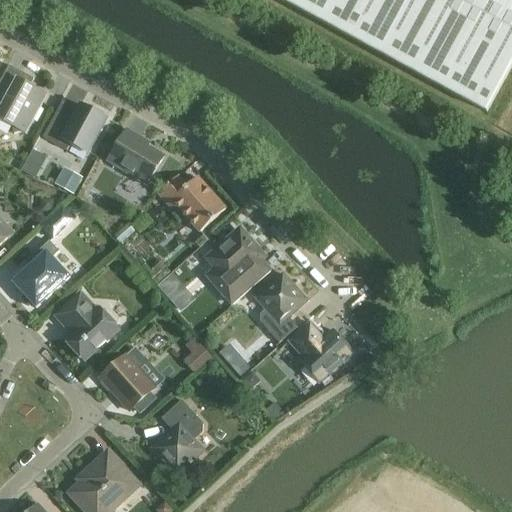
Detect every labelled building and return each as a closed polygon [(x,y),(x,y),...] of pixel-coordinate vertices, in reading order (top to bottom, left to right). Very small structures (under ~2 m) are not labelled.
[(511,0),(277,0),(486,113),(511,64),(511,0)] [(0,84),(0,95),(7,99),(0,112),(0,121),(13,128),(14,135),(22,133),(25,135),(46,97),(30,88),(34,81),(9,67),(0,84)] [(63,102),(54,120),(43,140),(67,153),(71,147),(88,156),(107,121),(81,106),(78,110),(63,102)] [(127,132),(116,149),(107,163),(146,187),(164,159),(138,143),(140,140),(127,132)] [(55,185),(55,186),(73,196),(82,180),(64,170),(63,171),(55,185)] [(200,235),(211,225),(226,212),(197,180),(188,189),(178,178),(159,196),(169,207),(173,204),(200,235)] [(53,241),(74,222),(63,210),(42,229),(53,241)] [(0,247),(13,235),(0,220),(0,247)] [(126,227),(115,237),(123,247),(135,237),(126,227)] [(224,246),(208,259),(205,262),(212,270),(204,278),(231,308),(270,274),(260,262),(263,260),(239,232),(224,246)] [(49,243),(41,250),(27,264),(31,268),(13,285),(36,310),(70,279),(52,260),(59,254),(49,243)] [(172,276),(157,289),(180,315),(195,302),(172,276)] [(256,300),(266,311),(261,315),(261,324),(279,345),(297,329),(288,319),(307,303),(283,276),(256,300)] [(84,363),(99,349),(118,332),(115,328),(117,326),(117,319),(111,312),(106,313),(103,315),(99,311),(96,314),(80,296),(57,318),(73,335),(65,342),(84,363)] [(295,339),(289,344),(303,359),(299,362),(306,369),(299,376),(311,390),(318,384),(319,385),(353,355),(333,332),(324,340),(310,325),(295,339)] [(185,348),(192,355),(184,363),(195,375),(212,359),(194,340),(185,348)] [(115,367),(100,381),(112,394),(114,393),(119,398),(117,400),(130,413),(134,410),(140,417),(157,402),(151,394),(154,391),(138,372),(148,363),(135,349),(125,358),(115,367)] [(239,358),(229,367),(240,379),(250,370),(239,358)] [(177,477),(189,466),(191,468),(193,466),(192,464),(204,453),(194,442),(203,434),(203,426),(182,403),(176,407),(162,421),(173,433),(153,451),(177,477)] [(275,404),(268,411),(278,422),(285,416),(275,404)] [(70,496),(83,510),(84,511),(111,511),(138,488),(108,454),(78,482),(81,485),(70,496)]
